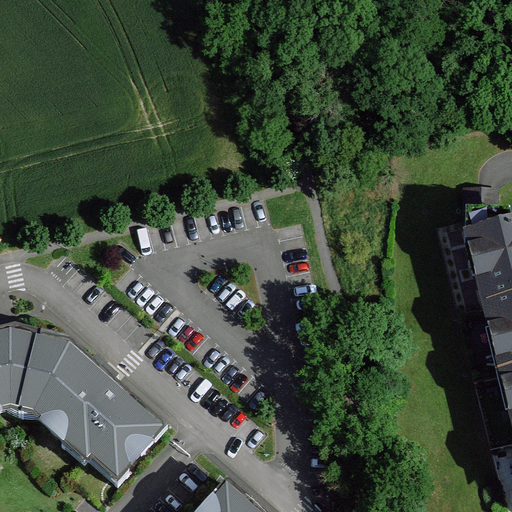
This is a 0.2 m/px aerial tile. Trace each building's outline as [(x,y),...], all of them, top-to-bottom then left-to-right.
[(507,380),(511,378),(511,226),(509,227),(501,226),(501,196),(496,196),(487,196),(477,196),(471,196),(470,226),(475,246),(507,380)] [(475,246),(470,226),(440,233),(507,511),(511,511),(511,401),(507,380),(475,246)] [(0,405),(4,404),(39,412),(46,418),(39,426),(63,446),(66,442),(88,461),(92,457),(117,479),(137,456),(139,458),(150,444),(147,442),(156,432),(138,416),(134,421),(118,407),(122,402),(110,391),(102,384),(93,376),(73,358),(66,366),(55,356),(17,347),(0,350),(0,405)] [(116,384),(100,369),(93,376),(102,384),(110,391),(116,384)] [(242,511),(246,508),(230,494),(221,504),(218,501),(208,511),(242,511)]
